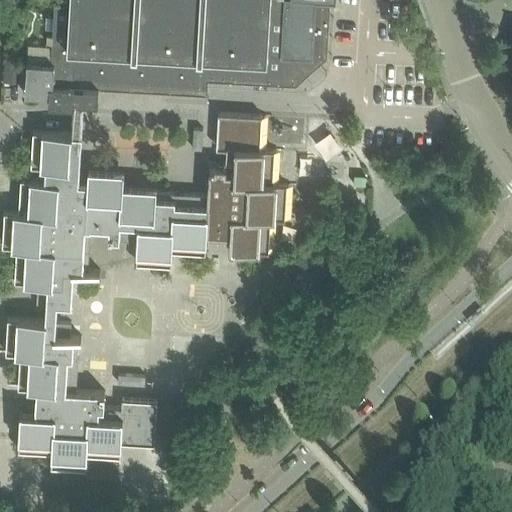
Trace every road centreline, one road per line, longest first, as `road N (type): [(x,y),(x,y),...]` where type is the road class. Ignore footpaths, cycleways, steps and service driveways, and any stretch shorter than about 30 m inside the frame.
road 1 (secondary): [(511,267),(254,511)]
road 2 (secondary): [(338,511),(511,354)]
